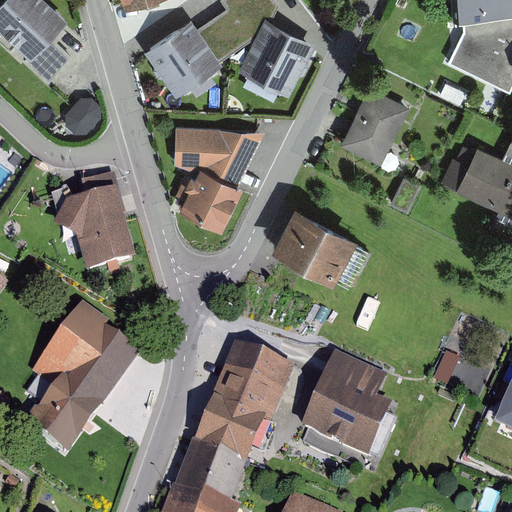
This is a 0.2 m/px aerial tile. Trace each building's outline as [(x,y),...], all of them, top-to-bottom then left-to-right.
[(69,24),(44,0),(5,0),(0,6),(0,31),(28,58),(26,60),(47,81),(68,60),(50,43),(69,24)] [(121,0),(125,11),(161,0),(121,0)] [(227,10),(199,30),(222,64),(255,41),(266,19),(274,23),(283,10),(275,0),(222,0),(221,1),(227,10)] [(511,0),(459,0),(461,22),(463,22),(511,17),(511,0)] [(511,89),(511,17),(463,22),(464,31),(448,64),(510,94),(511,89)] [(274,23),(266,19),(255,41),(240,72),(291,97),(317,45),(274,23)] [(199,30),(192,20),(145,53),(177,99),(224,67),(222,64),(199,30)] [(411,109),(370,88),(341,145),(382,166),(411,109)] [(93,98),(81,99),(66,115),(66,127),(75,135),(88,135),(102,119),(102,107),(93,98)] [(175,166),(200,174),(196,181),(192,178),(185,191),(190,193),(180,213),(223,235),(244,191),(239,189),(266,133),(176,128),(175,166)] [(511,164),(479,149),(471,165),(454,157),(441,184),(511,217),(511,164)] [(90,203),(67,210),(53,233),(78,247),(87,280),(137,266),(123,218),(127,217),(116,177),(85,186),(90,203)] [(422,187),(404,178),(391,206),(408,214),(422,187)] [(358,243),(296,210),(272,254),(334,288),(338,281),(351,288),(370,253),(357,246),(358,243)] [(111,327),(83,307),(33,376),(39,380),(27,397),(41,407),(25,428),(68,459),(141,358),(106,333),(111,327)] [(298,370),(236,346),(213,403),(215,403),(197,448),(194,447),(168,511),(239,511),(240,511),(232,508),(246,471),(249,472),(266,429),(273,432),(298,370)] [(460,361),(446,355),(434,382),(448,389),(460,361)] [(388,377),(335,356),(302,435),(369,462),(391,408),(378,403),(388,377)] [(511,391),(494,431),(511,438),(511,391)] [(337,511),(293,494),(285,511),(337,511)]
